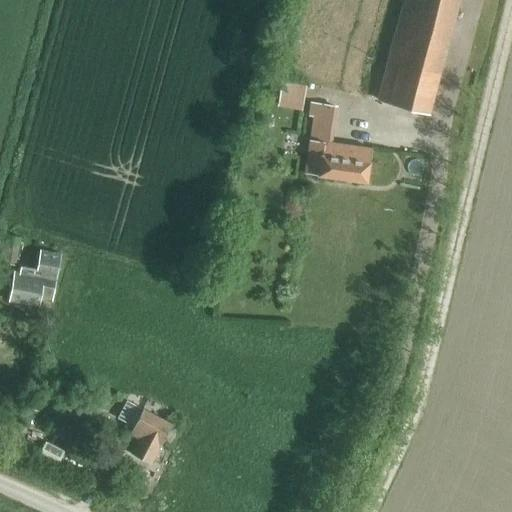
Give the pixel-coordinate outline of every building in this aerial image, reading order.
[(399,0),(373,98),(426,113),(456,0),(399,0)] [(280,106),(302,109),(306,84),(284,81),(280,106)] [(314,176),(364,184),(370,145),(325,139),(330,104),(314,101),(304,171),(315,173),(314,176)] [(24,244),(26,228),(4,226),(2,242),(24,244)] [(40,297),(52,300),(62,250),(41,246),(38,264),(21,261),(19,273),(14,272),(9,300),(39,305),(40,297)] [(158,449),(159,449),(172,424),(142,408),(129,433),(139,438),(131,452),(151,463),(158,449)] [(45,441),(38,455),(57,464),(64,450),(45,441)]
